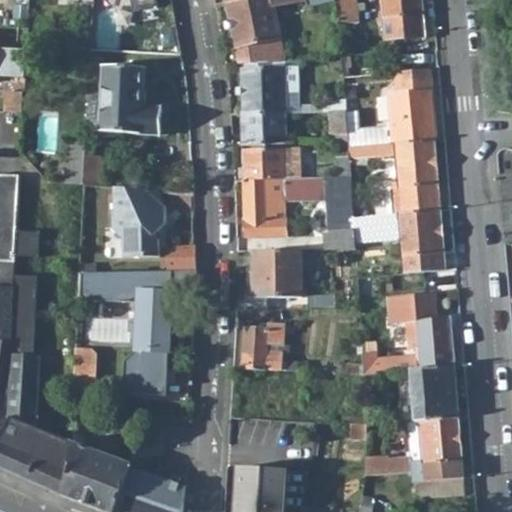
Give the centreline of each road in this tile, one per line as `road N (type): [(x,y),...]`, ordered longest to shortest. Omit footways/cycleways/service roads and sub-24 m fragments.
road 1 (residential): [(456,0),(507,511)]
road 2 (residential): [(187,0),(211,212),(210,511)]
